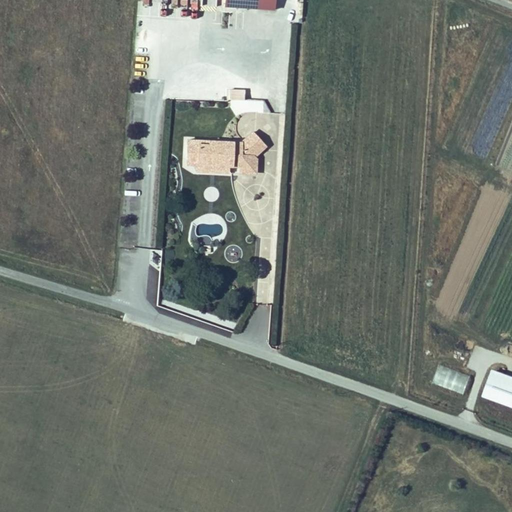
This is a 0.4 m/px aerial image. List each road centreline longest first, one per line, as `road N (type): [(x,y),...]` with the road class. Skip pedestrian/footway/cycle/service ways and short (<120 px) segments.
road 1 (unclassified): [(0,275),(261,347),(511,443)]
road 2 (track): [(135,313),(160,34),(280,46),(283,0)]
